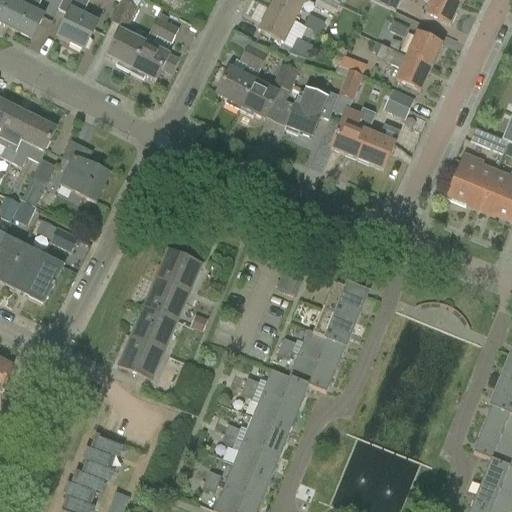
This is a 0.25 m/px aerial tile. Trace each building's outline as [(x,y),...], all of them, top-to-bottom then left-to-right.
[(0,0),(0,25),(9,30),(20,7),(8,1),(8,0),(0,0)] [(42,0),(23,0),(20,7),(9,30),(31,41),(43,18),(40,17),(42,14),(37,11),(42,0)] [(97,25),(81,18),(90,0),(63,0),(57,12),(69,18),(58,40),(83,53),(97,25)] [(121,2),(110,24),(127,33),(137,11),(135,10),(139,2),(136,0),(124,0),(123,3),(121,2)] [(276,0),(270,11),(295,23),(307,0),(306,0),(276,0)] [(317,0),(314,7),(333,17),(338,6),(326,0),(317,0)] [(401,0),(370,0),(370,2),(395,14),(401,0)] [(461,5),(449,0),(423,0),(431,3),(425,17),(450,29),(461,5)] [(295,23),(270,11),(259,34),(283,47),(295,23)] [(159,16),(145,42),(146,42),(129,76),(143,82),(145,78),(156,83),(161,74),(170,79),(179,61),(170,57),(169,58),(156,52),(158,48),(153,46),(157,40),(172,47),(180,32),(166,26),(168,21),(159,16)] [(324,26),(308,17),(302,28),(319,37),(324,26)] [(403,41),(408,31),(393,24),(388,33),(403,41)] [(115,69),(129,76),(146,42),(145,42),(134,36),(132,40),(120,34),(107,59),(118,64),(115,69)] [(417,36),(406,59),(406,60),(430,71),(441,47),(417,36)] [(313,49),(297,40),(291,52),(307,60),(313,49)] [(406,60),(406,59),(375,45),(371,53),(377,56),(375,60),(401,72),(395,84),(420,95),(430,71),(406,60)] [(267,57),(247,47),(239,64),(258,74),(267,57)] [(241,109),(265,122),(276,100),(285,104),(300,67),(285,61),(282,68),(280,67),(276,77),(271,75),(266,90),(254,84),(241,109)] [(241,109),(254,84),(230,72),(217,97),(241,109)] [(347,73),(338,98),(353,104),(362,79),(347,73)] [(304,92),(297,109),(295,108),(285,133),(297,138),(298,135),(312,141),(321,120),(329,123),(338,99),(318,91),(316,96),(304,92)] [(388,102),(410,112),(414,102),(392,92),(388,102)] [(410,112),(388,102),(383,113),(405,123),(410,112)] [(0,133),(12,110),(0,103),(0,133)] [(12,110),(0,133),(0,146),(5,149),(0,158),(0,160),(11,166),(34,120),(12,110)] [(347,112),(342,124),(330,151),(357,163),(368,135),(376,117),(362,111),(359,117),(347,112)] [(26,160),(39,166),(56,131),(34,120),(11,166),(21,171),(26,160)] [(368,135),(357,163),(383,174),(395,146),(394,146),(399,134),(384,128),(379,139),(368,135)] [(475,132),(470,145),(502,157),(507,144),(475,132)] [(62,162),(71,167),(61,188),(96,206),(109,178),(86,166),(92,155),(80,149),(70,144),(62,162)] [(482,168),(483,165),(464,158),(447,200),(479,213),(495,174),(482,168)] [(508,179),(495,174),(479,213),(511,226),(511,224),(511,177),(509,176),(508,179)] [(31,181),(20,204),(30,209),(35,211),(46,188),(31,181)] [(0,220),(10,225),(18,206),(4,200),(0,209),(0,220)] [(22,206),(14,222),(28,228),(35,212),(22,206)] [(51,243),(57,231),(41,223),(35,236),(51,243)] [(57,231),(51,243),(49,246),(70,256),(77,241),(57,231)] [(23,250),(3,240),(0,246),(0,284),(5,287),(23,250)] [(42,260),(23,250),(5,287),(24,297),(42,260)] [(156,281),(188,296),(201,267),(168,252),(156,281)] [(62,270),(42,260),(24,297),(43,306),(62,270)] [(288,268),(278,292),(295,298),(305,275),(288,268)] [(188,296),(156,281),(143,310),(175,325),(188,296)] [(333,286),(325,306),(357,319),(365,300),(333,286)] [(357,319),(325,306),(317,325),(349,338),(357,319)] [(143,310),(130,339),(163,353),(175,325),(143,310)] [(308,333),(304,343),(342,358),(349,338),(317,325),(313,336),(308,333)] [(163,353),(130,339),(118,368),(150,382),(163,353)] [(296,346),(283,341),(277,358),(289,363),(296,346)] [(304,343),(296,362),(334,377),(342,358),(304,343)] [(334,377),(296,362),(289,379),(308,390),(326,397),(334,377)] [(0,392),(12,369),(0,363),(0,392)] [(266,386),(263,392),(301,408),(308,390),(289,379),(271,372),(266,386)] [(511,381),(504,378),(496,398),(511,404),(511,381)] [(255,413),(293,428),(301,408),(263,392),(257,408),(255,413)] [(511,404),(496,398),(488,417),(511,427),(511,404)] [(111,440),(118,425),(91,411),(83,427),(111,440)] [(293,428),(255,413),(247,433),(284,448),(293,428)] [(511,427),(488,417),(480,437),(511,449),(511,427)] [(112,442),(84,428),(77,442),(105,456),(112,442)] [(238,453),(276,469),(284,448),(247,433),(242,444),(238,453)] [(511,466),(511,449),(480,437),(472,456),(490,464),(511,470),(511,466)] [(106,458),(78,445),(72,458),(100,471),(106,458)] [(276,469),(238,453),(230,474),(267,489),(276,469)] [(94,470),(68,457),(63,468),(62,469),(89,482),(94,470)] [(511,471),(511,470),(490,464),(482,484),(511,495),(511,471)] [(89,484),(61,470),(56,483),(83,496),(89,484)] [(221,479),(209,474),(202,491),(215,496),(221,479)] [(267,489),(230,474),(222,494),(259,509),(267,489)] [(511,511),(511,495),(482,484),(473,504),(494,511),(511,511)] [(77,511),(84,499),(57,485),(49,500),(71,511),(77,511)] [(125,507),(134,510),(141,493),(133,489),(125,507)] [(258,511),(259,509),(222,494),(214,511),(258,511)]
